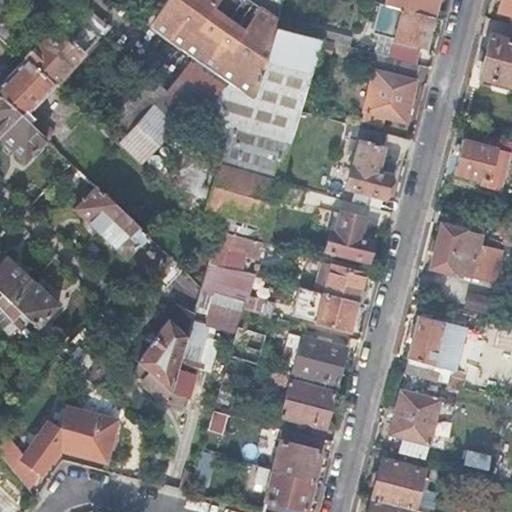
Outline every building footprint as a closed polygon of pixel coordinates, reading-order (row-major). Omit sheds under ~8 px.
[(119,0),(117,3),(130,13),(135,7),(133,0),(119,0)] [(272,1),(270,0),(167,0),(167,2),(164,0),(149,0),(138,18),(191,56),(228,83),(249,98),(251,98),(254,98),(256,94),(267,55),(276,25),(279,15),(281,7),(272,1)] [(375,0),(385,3),(433,16),(437,0),(401,0),(400,3),(397,0),(375,0)] [(507,21),(511,22),(511,0),(499,0),(497,7),(510,10),(507,21)] [(433,16),(385,3),(377,33),(384,35),(379,53),(417,63),(422,44),(426,45),(433,16)] [(71,8),(26,56),(55,83),(99,36),(71,8)] [(357,36),(279,15),(276,25),(322,37),(332,40),(349,45),(354,46),(357,36)] [(24,39),(3,18),(0,22),(0,32),(16,48),(24,39)] [(322,37),(276,25),(267,55),(313,67),(318,53),(322,37)] [(511,74),(511,37),(491,32),(480,75),(510,83),(511,74)] [(332,40),(322,37),(318,53),(328,55),(329,49),(332,40)] [(347,54),(349,45),(332,40),(329,49),(347,54)] [(364,49),(354,46),(349,45),(347,54),(361,57),(364,49)] [(377,61),(379,53),(364,49),(361,57),(377,61)] [(417,63),(379,53),(377,61),(364,111),(368,112),(366,119),(381,123),(383,116),(406,122),(420,64),(417,63)] [(313,67),(267,55),(256,94),(254,98),(251,98),(249,98),(228,83),(207,115),(206,116),(230,123),(218,165),(280,182),(300,112),(313,67)] [(26,56),(0,82),(0,97),(19,114),(45,139),(46,140),(55,131),(35,113),(31,117),(26,113),(55,83),(26,56)] [(228,83),(191,56),(166,86),(118,142),(141,163),(162,140),(189,110),(204,114),(207,115),(228,83)] [(118,142),(166,86),(150,72),(102,127),(118,142)] [(72,99),(88,114),(93,110),(76,95),(72,99)] [(0,134),(19,114),(0,97),(0,134)] [(19,114),(0,134),(0,138),(24,161),(45,139),(19,114)] [(206,116),(207,115),(204,114),(199,134),(210,137),(205,154),(190,150),(177,196),(203,220),(207,207),(268,224),(275,198),(280,182),(218,165),(230,123),(206,116)] [(387,133),(350,124),(347,138),(352,140),(349,154),(356,156),(354,166),(351,165),(346,187),(384,196),(392,166),(379,163),(387,133)] [(488,180),(499,137),(466,129),(456,172),(488,180)] [(173,150),(162,140),(141,163),(152,173),(173,150)] [(77,169),(71,163),(56,178),(62,184),(77,169)] [(304,188),(280,182),(275,198),(299,205),(304,188)] [(74,207),(100,233),(121,210),(94,185),(74,207)] [(207,207),(203,220),(217,233),(217,229),(263,241),(268,224),(207,207)] [(125,257),(147,234),(121,210),(100,233),(125,257)] [(360,238),(362,230),(365,218),(341,211),(336,232),(330,230),(325,249),(368,261),(373,241),(368,240),(360,238)] [(477,252),(485,220),(458,213),(455,225),(442,222),(431,266),(455,272),(455,271),(471,275),(477,252)] [(217,229),(217,233),(215,238),(208,263),(219,266),(226,268),(231,248),(242,252),(242,253),(255,257),(256,256),(259,256),(263,241),(217,229)] [(370,232),(362,230),(360,238),(368,240),(370,232)] [(481,253),(477,252),(471,275),(485,279),(494,247),(484,245),(481,253)] [(0,308),(2,311),(32,279),(7,255),(0,261),(0,308)] [(320,261),(312,290),(323,293),(330,263),(320,261)] [(219,266),(208,263),(201,285),(215,290),(225,293),(227,286),(220,284),(226,268),(219,266)] [(357,302),(361,285),(364,272),(330,263),(323,293),(357,302)] [(58,305),(32,279),(2,311),(10,320),(18,330),(30,320),(36,327),(58,305)] [(361,285),(357,302),(362,303),(366,286),(361,285)] [(311,290),(303,288),(296,315),(316,321),(319,307),(307,304),(311,290)] [(497,313),(501,297),(466,288),(462,307),(497,315),(497,313)] [(225,293),(215,290),(207,319),(238,328),(243,309),(245,301),(225,293)] [(319,307),(316,321),(350,329),(357,302),(323,293),(312,290),(311,290),(307,304),(319,307)] [(247,295),(245,301),(243,309),(267,315),(271,301),(247,295)] [(511,299),(501,297),(497,313),(511,316),(511,299)] [(187,337),(190,319),(191,314),(175,306),(137,360),(141,364),(150,372),(168,390),(171,392),(186,396),(195,367),(179,361),(187,337)] [(2,311),(0,308),(0,326),(1,328),(10,320),(2,311)] [(410,357),(406,373),(428,378),(452,384),(467,326),(419,313),(407,356),(410,357)] [(208,324),(190,319),(187,337),(179,361),(195,367),(208,324)] [(243,329),(236,357),(257,363),(265,335),(243,329)] [(314,378),(338,384),(347,348),(300,336),(291,372),(314,378)] [(150,372),(141,364),(134,371),(143,379),(150,372)] [(162,397),(168,390),(150,372),(143,379),(162,397)] [(314,378),(291,372),(290,375),(289,379),(312,385),(314,378)] [(312,385),(289,379),(280,415),(326,428),(335,392),(312,385)] [(389,434),(430,444),(436,421),(442,399),(401,388),(389,434)] [(39,434),(22,458),(41,473),(59,449),(106,461),(116,420),(65,407),(60,428),(52,422),(42,436),(39,434)] [(212,410),(205,431),(219,435),(226,414),(212,410)] [(273,470),(313,481),(324,439),(284,428),(273,470)] [(200,460),(213,464),(216,455),(202,452),(200,460)] [(383,459),(373,499),(416,509),(421,487),(428,488),(430,477),(424,476),(426,469),(383,459)] [(200,460),(197,470),(210,474),(213,464),(200,460)] [(262,511),(305,511),(313,481),(273,470),(259,467),(254,484),(268,488),(262,511)] [(414,511),(416,509),(373,499),(370,511),(414,511)]
